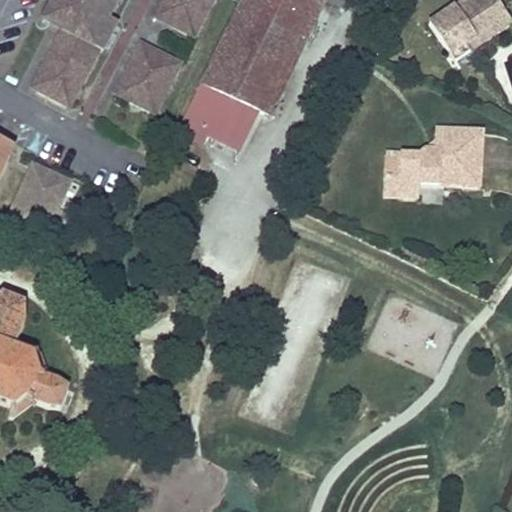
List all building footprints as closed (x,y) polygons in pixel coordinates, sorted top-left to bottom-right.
[(54,0),(47,13),(54,16),(52,19),(65,26),(61,33),(45,63),(56,68),(53,75),(47,72),(37,93),(60,105),(66,93),(75,97),(98,52),(101,53),(111,34),(104,31),(108,21),(107,21),(117,0),(54,0)] [(193,40),(213,0),(163,0),(160,7),(178,16),(172,28),(193,40)] [(323,4),(314,0),(241,0),(177,133),(202,145),(206,136),(237,151),(256,112),(269,118),(323,4)] [(463,0),(427,25),(449,57),(473,40),(477,46),(510,24),(493,0),(463,0)] [(172,28),(178,16),(160,7),(154,19),(172,28)] [(54,16),(47,13),(42,23),(61,33),(65,26),(52,19),(54,16)] [(108,21),(104,31),(111,34),(115,25),(108,21)] [(449,57),(453,63),(477,46),(473,40),(449,57)] [(152,67),(159,55),(141,46),(134,58),(152,67)] [(154,116),(179,66),(159,55),(152,67),(134,58),(119,88),(137,97),(132,105),(154,116)] [(56,68),(45,63),(31,90),(37,93),(47,72),(53,75),(56,68)] [(132,105),(137,97),(119,88),(114,96),(132,105)] [(69,109),(75,97),(66,93),(60,105),(69,109)] [(398,179),(384,178),(383,199),(418,201),(419,187),(478,190),(481,134),(435,132),(433,154),(425,153),(419,157),(399,156),(398,179)] [(0,178),(12,153),(0,147),(0,178)] [(385,156),(384,178),(398,179),(399,156),(385,156)] [(40,182),(44,172),(32,167),(28,176),(40,182)] [(43,242),(70,184),(44,172),(40,182),(28,176),(6,225),(43,242)] [(0,406),(10,410),(8,421),(13,421),(13,420),(32,406),(35,408),(36,406),(47,411),(60,412),(68,390),(57,383),(47,379),(47,377),(40,356),(41,356),(38,352),(29,355),(14,350),(15,348),(14,348),(24,325),(24,306),(0,297),(0,406)]
